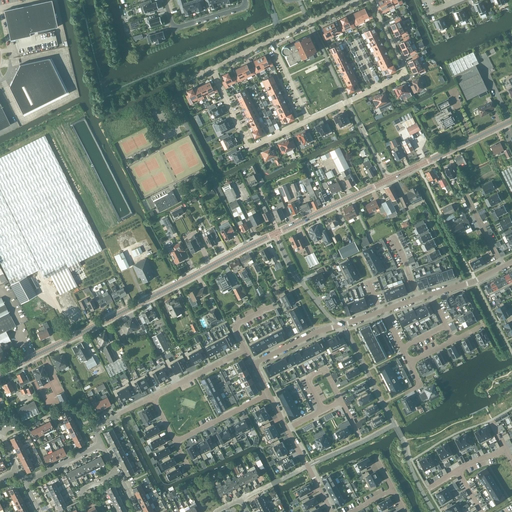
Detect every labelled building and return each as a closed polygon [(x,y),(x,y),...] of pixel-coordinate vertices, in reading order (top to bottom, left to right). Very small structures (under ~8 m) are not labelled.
[(4,11),(10,40),(15,39),(45,33),(45,30),(57,27),(51,0),(23,7),(4,11)] [(179,5),(182,14),(185,13),(186,16),(189,15),(189,14),(191,14),(192,14),(188,2),(184,4),(182,0),(176,0),(178,6),(179,5)] [(195,0),(193,1),(197,12),(199,11),(199,12),(203,11),(201,5),(204,4),(202,0),(195,0)] [(217,7),(215,0),(205,0),(208,7),(210,6),(211,9),(215,8),(217,7)] [(384,0),(382,0),(381,0),(381,1),(379,2),(379,1),(378,1),(381,7),(378,8),(381,14),(389,10),(384,0)] [(391,0),(384,0),(389,10),(395,8),(394,6),(391,0)] [(150,12),(150,14),(155,12),(154,10),(159,9),(157,2),(150,4),(149,1),(140,4),(141,7),(143,7),(145,13),(150,12)] [(193,1),(188,2),(192,14),(192,13),(194,12),(196,12),(197,12),(193,1)] [(475,11),(476,12),(478,11),(481,16),(487,13),(486,11),(487,10),(482,1),(475,4),(476,5),(473,6),(474,7),(475,11)] [(359,11),(364,20),(369,17),(370,19),(373,18),(370,12),(367,13),(365,8),(364,8),(365,8),(362,10),(362,9),(362,10),(359,11)] [(454,14),(456,20),(459,19),(460,23),(466,20),(466,19),(467,19),(463,9),(456,12),(456,13),(454,14)] [(364,20),(359,11),(357,12),(356,12),(354,13),(356,19),(353,20),(356,26),(365,22),(364,20)] [(155,18),(154,15),(147,17),(148,21),(149,20),(151,27),(162,24),(160,17),(155,18)] [(340,19),(343,25),(340,26),(343,32),(351,28),(352,29),(355,27),(352,21),(349,22),(346,16),(340,19)] [(393,31),(402,27),(400,22),(402,21),(400,17),(394,20),(396,23),(390,26),(391,26),(392,28),(392,29),(393,31)] [(434,23),(437,29),(439,28),(441,31),(447,29),(446,28),(447,27),(443,18),(436,21),(437,22),(434,23)] [(328,25),(332,35),(333,37),(342,33),(339,27),(336,28),(334,23),(333,23),(331,24),(330,24),(331,25),(328,26),(328,25)] [(328,25),(328,26),(326,27),(325,27),(323,28),(322,28),(325,34),(322,35),(325,41),(328,39),(327,37),(332,35),(328,25)] [(393,31),(395,34),(394,34),(395,34),(396,36),(396,37),(401,34),(403,37),(408,34),(407,31),(405,32),(402,27),(393,31)] [(367,38),(377,33),(377,34),(376,32),(376,31),(376,30),(376,31),(375,28),(369,31),(367,32),(364,33),(367,38)] [(150,35),(147,36),(148,39),(151,38),(152,42),(156,41),(157,44),(162,42),(161,39),(165,38),(163,32),(150,35)] [(369,43),(380,38),(379,38),(378,36),(379,36),(378,36),(377,34),(378,33),(377,33),(367,38),(369,43)] [(303,59),(310,55),(315,53),(314,52),(317,50),(310,36),(307,37),(307,36),(295,42),(296,43),(293,45),(293,46),(291,47),(290,44),(289,44),(290,46),(288,47),(288,46),(287,46),(286,46),(285,46),(284,47),(283,47),(283,48),(282,48),(282,49),(282,50),(282,51),(282,52),(283,53),(284,54),(286,53),(288,57),(287,57),(290,65),(298,61),(297,60),(302,58),(303,59)] [(402,50),(411,45),(409,40),(411,39),(409,36),(403,39),(405,41),(399,44),(400,44),(401,47),(400,47),(401,47),(402,49),(402,50)] [(373,47),(382,43),(382,42),(381,43),(380,40),(381,40),(380,40),(379,38),(380,38),(369,43),(371,48),(373,47)] [(375,52),(384,47),(383,45),(382,45),(382,43),(373,47),(375,51),(375,52)] [(332,55),(342,50),(339,45),(330,49),(330,50),(330,49),(331,52),(332,53),(333,54),(332,55)] [(402,50),(403,52),(403,53),(403,52),(405,55),(404,55),(410,53),(411,56),(417,53),(416,50),(414,50),(411,45),(402,50)] [(377,56),(386,52),(385,50),(385,49),(384,47),(375,52),(375,51),(373,52),(376,57),(377,56)] [(342,50),(332,55),(333,55),(334,57),(333,57),(334,57),(335,59),(334,59),(334,60),(344,55),(342,50)] [(379,61),(388,56),(387,54),(386,52),(377,56),(379,61)] [(455,75),(476,66),(479,64),(473,52),(448,64),(454,76),(455,75)] [(411,68),(422,63),(418,54),(412,57),(413,60),(408,63),(410,65),(409,65),(409,66),(410,65),(411,68),(410,68),(411,68)] [(260,58),(259,58),(265,70),(273,65),(271,60),(268,61),(265,55),(265,56),(262,57),(260,58)] [(344,55),(334,60),(335,59),(336,61),(335,62),(336,62),(337,64),(346,60),(344,55)] [(388,56),(379,61),(378,61),(380,66),(391,61),(390,61),(389,59),(390,59),(389,58),(389,59),(388,57),(388,56)] [(265,70),(259,58),(259,59),(257,60),(257,59),(257,60),(254,61),(256,66),(254,68),(256,74),(265,70)] [(9,86),(9,87),(22,114),(66,93),(49,59),(20,65),(19,65),(19,66),(17,71),(12,81),(9,86)] [(346,60),(337,64),(338,66),(339,68),(339,69),(348,64),(346,60)] [(392,66),(391,63),(392,63),(391,63),(390,61),(391,61),(380,66),(382,71),(384,70),(392,66)] [(348,64),(339,69),(340,71),(341,73),(352,68),(349,63),(348,64)] [(411,68),(412,71),(413,73),(413,74),(419,71),(420,74),(426,71),(422,63),(411,68)] [(241,67),(247,78),(255,74),(252,68),(250,70),(247,64),(247,65),(244,66),(244,65),(244,66),(242,67),(241,67)] [(394,65),(392,66),(384,70),(387,77),(391,75),(391,74),(397,71),(394,65)] [(476,66),(455,75),(467,100),(488,90),(476,66)] [(238,82),(247,78),(241,67),(239,68),(238,68),(239,68),(236,70),(236,69),(238,75),(235,76),(238,82)] [(352,68),(341,73),(342,75),(342,76),(343,78),(354,73),(352,68)] [(234,77),(231,78),(229,72),(223,75),(226,81),(223,83),(226,89),(229,88),(228,86),(237,82),(234,77)] [(354,73),(343,78),(344,78),(345,80),(344,80),(345,80),(346,82),(345,82),(345,83),(356,77),(354,73)] [(262,81),(265,87),(276,82),(275,82),(274,79),(275,79),(274,79),(273,77),(273,76),(262,81)] [(347,85),(348,87),(357,83),(358,82),(356,77),(345,83),(346,82),(347,84),(346,85),(347,85)] [(421,78),(413,82),(414,85),(411,87),(414,93),(418,92),(418,91),(424,89),(422,84),(424,83),(421,78)] [(204,84),(209,94),(208,94),(209,96),(218,92),(215,86),(213,87),(210,82),(207,83),(207,84),(205,85),(204,84)] [(276,82),(265,87),(267,91),(278,86),(277,84),(276,82)] [(360,90),(357,83),(348,87),(346,87),(349,93),(355,90),(356,92),(360,90)] [(203,96),(208,94),(209,94),(204,84),(204,85),(202,86),(201,86),(202,86),(201,87),(199,88),(199,87),(203,96)] [(393,90),(394,92),(395,91),(396,94),(395,94),(397,98),(397,99),(398,99),(405,95),(407,98),(411,95),(410,93),(410,92),(406,84),(397,88),(397,87),(394,88),(394,89),(393,90)] [(267,91),(270,96),(271,96),(271,95),(280,91),(279,89),(279,88),(279,89),(278,87),(278,86),(267,91)] [(199,87),(196,89),(196,88),(196,89),(195,89),(195,90),(194,90),(198,100),(199,101),(204,98),(203,96),(199,87)] [(193,102),(198,100),(194,90),(193,88),(187,91),(190,97),(187,99),(190,105),(194,103),(193,102)] [(238,100),(249,95),(246,89),(236,94),(237,97),(239,99),(238,100)] [(271,96),(273,100),(282,96),(282,95),(282,96),(281,94),(281,93),(280,91),(271,95),(271,96)] [(392,105),(386,93),(380,96),(379,93),(375,95),(376,96),(373,98),(374,99),(373,100),(377,109),(379,108),(380,110),(382,109),(383,111),(388,108),(388,107),(392,105)] [(450,100),(451,102),(459,100),(457,93),(453,94),(454,99),(450,100)] [(240,104),(251,99),(249,95),(238,100),(239,100),(240,102),(239,102),(240,102),(241,104),(240,104)] [(275,105),(285,100),(284,100),(283,98),(284,98),(283,98),(282,96),(273,100),(272,100),(274,105),(275,105)] [(243,109),(253,104),(251,99),(240,104),(241,104),(242,106),(241,106),(242,107),(242,106),(243,109)] [(439,117),(436,119),(439,125),(442,123),(445,130),(450,127),(450,128),(450,127),(452,126),(452,127),(452,126),(457,124),(452,113),(451,114),(450,112),(449,113),(446,108),(452,105),(448,99),(437,105),(440,110),(443,108),(446,114),(447,116),(440,119),(439,117)] [(275,105),(277,109),(287,105),(286,105),(285,103),(286,103),(286,102),(285,102),(284,101),(285,100),(275,105)] [(478,109),(482,117),(490,112),(489,110),(495,107),(492,102),(478,109)] [(0,130),(10,125),(1,107),(2,107),(0,103),(0,130)] [(245,114),(256,108),(253,104),(243,109),(244,111),(245,113),(245,114)] [(208,108),(210,111),(211,110),(216,119),(223,115),(222,112),(223,112),(223,111),(222,109),(221,109),(220,109),(219,106),(216,107),(215,105),(208,108)] [(277,109),(276,110),(278,114),(289,109),(288,107),(287,107),(287,105),(277,109)] [(256,108),(245,114),(245,113),(246,115),(246,116),(247,118),(258,113),(256,108)] [(291,114),(290,112),(290,111),(290,112),(289,110),(289,109),(278,114),(281,119),(282,119),(282,118),(291,114)] [(400,116),(404,127),(414,123),(410,112),(400,116)] [(259,118),(260,118),(258,113),(247,118),(248,120),(249,120),(250,122),(249,123),(259,118)] [(292,113),(291,114),(282,118),(282,119),(285,126),(290,124),(289,122),(295,119),(292,113)] [(335,118),(334,118),(336,124),(339,123),(341,127),(347,124),(347,126),(351,124),(348,117),(344,119),(342,114),(339,116),(338,115),(334,117),(335,118)] [(259,118),(249,123),(250,123),(251,125),(250,125),(251,125),(252,127),(251,127),(261,123),(259,118)] [(217,124),(222,134),(230,130),(230,129),(228,126),(229,126),(229,125),(228,123),(227,123),(226,120),(225,120),(217,124)] [(251,127),(252,127),(253,129),(252,129),(253,130),(253,129),(254,132),(263,127),(261,123),(251,127)] [(324,123),(315,127),(318,133),(320,132),(322,136),(328,133),(329,135),(332,133),(328,123),(325,125),(324,123)] [(417,123),(407,128),(410,135),(420,130),(417,123)] [(266,135),(263,127),(254,132),(252,132),(255,138),(261,135),(262,137),(266,135)] [(297,136),(300,141),(302,140),(304,145),(310,142),(314,141),(310,132),(306,134),(305,132),(297,136)] [(228,134),(220,138),(221,141),(223,140),(228,150),(237,145),(238,145),(237,145),(236,142),(237,141),(236,138),(235,138),(234,139),(233,135),(232,135),(229,137),(228,134)] [(45,135),(0,157),(0,189),(27,244),(85,216),(45,135)] [(396,138),(390,141),(393,147),(399,144),(396,138)] [(404,145),(404,146),(404,147),(404,148),(405,149),(407,153),(408,153),(409,153),(411,152),(411,151),(414,150),(412,146),(413,146),(411,142),(410,142),(408,139),(403,142),(405,145),(404,145)] [(293,140),(289,142),(288,140),(278,144),(283,153),(286,152),(287,153),(293,150),(293,149),(296,147),(293,140)] [(504,150),(500,143),(491,147),(494,154),(497,153),(498,155),(502,154),(500,152),(504,150)] [(340,173),(341,172),(346,170),(350,168),(345,158),(339,147),(321,156),(323,160),(332,156),(340,173)] [(402,158),(397,147),(394,149),(395,152),(393,153),(397,160),(402,158)] [(261,153),(265,161),(265,162),(277,156),(274,150),(271,151),(270,148),(261,153)] [(228,153),(229,156),(232,155),(236,163),(236,164),(237,164),(244,160),(245,160),(244,159),(243,156),(242,154),(240,151),(240,150),(240,151),(237,152),(236,149),(228,153)] [(455,159),(458,166),(464,163),(465,165),(469,163),(464,154),(455,159)] [(370,178),(375,175),(371,167),(372,167),(369,160),(364,163),(363,163),(370,178)] [(445,168),(446,171),(445,172),(446,173),(446,174),(446,175),(447,175),(448,177),(449,176),(451,179),(452,179),(453,179),(455,178),(455,177),(457,176),(451,165),(449,165),(448,165),(447,166),(446,166),(446,167),(445,168)] [(511,166),(501,170),(509,191),(511,189),(511,166)] [(321,168),(316,171),(320,181),(326,178),(321,168)] [(432,170),(427,172),(426,173),(430,181),(435,179),(436,182),(439,180),(436,174),(437,173),(435,169),(433,170),(432,170)] [(331,170),(326,173),(329,179),(334,176),(331,170)] [(341,172),(344,178),(345,180),(349,188),(355,185),(351,177),(350,174),(349,175),(346,170),(341,172)] [(250,186),(251,186),(252,186),(253,185),(258,183),(254,175),(247,178),(250,186)] [(308,178),(301,180),(303,183),(303,184),(306,186),(311,184),(310,182),(308,180),(308,178)] [(439,182),(445,193),(451,190),(445,179),(439,182)] [(291,184),(297,197),(301,195),(297,185),(296,182),(291,184)] [(339,191),(342,190),(338,182),(333,185),(332,183),(328,185),(326,182),(322,184),(325,189),(329,187),(332,194),(333,193),(333,194),(336,193),(336,192),(338,190),(339,191)] [(496,189),(492,182),(482,187),(486,194),(496,189)] [(223,191),(232,188),(229,183),(221,186),(223,191)] [(306,186),(310,196),(311,195),(314,201),(311,202),(315,210),(319,208),(318,206),(321,204),(319,199),(317,199),(315,193),(311,184),(306,186)] [(280,187),(285,202),(291,199),(286,185),(280,187)] [(385,188),(394,206),(398,204),(396,200),(399,198),(392,185),(385,188)] [(410,193),(407,195),(410,202),(411,202),(412,205),(413,205),(412,204),(422,200),(423,200),(420,194),(419,195),(417,190),(415,187),(411,189),(412,193),(411,194),(410,193)] [(0,261),(11,284),(25,276),(39,269),(27,244),(0,189),(0,261)] [(236,200),(231,189),(224,192),(229,203),(236,200)] [(324,190),(323,191),(321,192),(319,189),(315,191),(318,197),(319,197),(322,203),(329,200),(326,193),(324,190)] [(160,212),(178,203),(173,192),(172,191),(171,191),(169,192),(169,193),(168,193),(168,194),(154,201),(160,212)] [(491,206),(502,201),(498,193),(487,199),(491,206)] [(404,196),(400,197),(404,208),(409,206),(408,205),(408,204),(407,201),(406,201),(404,196)] [(396,210),(390,200),(382,204),(386,211),(387,215),(396,210)] [(237,201),(228,205),(233,214),(238,212),(236,208),(239,206),(237,201)] [(273,211),(278,222),(280,220),(282,221),(282,220),(285,218),(281,210),(285,208),(282,201),(276,204),(278,209),(273,211)] [(289,208),(290,211),(291,211),(293,214),(295,214),(299,212),(298,211),(301,209),(298,201),(294,203),(294,202),(288,205),(290,208),(289,208)] [(366,205),(369,213),(379,208),(382,213),(383,213),(385,212),(381,205),(379,207),(376,201),(366,205)] [(303,212),(310,209),(308,203),(300,206),(303,212)] [(263,214),(266,221),(272,219),(267,209),(266,209),(264,204),(261,206),(265,213),(263,214)] [(343,209),(345,214),(346,214),(345,215),(348,221),(357,216),(354,210),(355,210),(352,205),(343,209)] [(458,207),(453,209),(451,205),(442,209),(446,216),(455,212),(455,213),(460,210),(458,207)] [(504,205),(494,210),(498,217),(507,212),(504,205)] [(253,215),(249,217),(254,227),(256,226),(256,227),(260,225),(260,224),(261,223),(257,213),(256,213),(255,209),(251,211),(253,215)] [(396,210),(387,215),(390,219),(398,215),(396,210)] [(445,217),(448,223),(456,219),(453,214),(445,217)] [(85,216),(27,244),(39,269),(44,279),(50,276),(59,294),(77,286),(70,272),(81,266),(79,261),(102,250),(85,216)] [(167,217),(163,219),(168,230),(169,229),(172,234),(176,233),(171,223),(167,217)] [(327,227),(328,230),(331,228),(335,227),(335,228),(340,226),(339,225),(340,224),(338,221),(337,222),(335,217),(328,220),(328,222),(325,223),(327,227)] [(452,228),(455,235),(466,230),(471,227),(469,223),(466,217),(459,221),(460,224),(452,228)] [(511,221),(510,217),(499,222),(503,230),(511,225),(511,221)] [(241,221),(238,222),(243,232),(249,229),(245,223),(243,224),(241,221)] [(415,225),(416,228),(416,229),(419,234),(428,230),(429,229),(428,229),(426,224),(425,224),(423,221),(415,225)] [(222,235),(223,235),(226,241),(227,240),(228,241),(229,241),(231,240),(231,239),(231,238),(232,237),(230,233),(231,233),(232,233),(235,232),(232,226),(231,227),(230,224),(224,227),(225,229),(221,231),(221,232),(221,233),(222,235)] [(310,229),(309,230),(310,233),(309,233),(312,238),(313,238),(314,241),(315,240),(315,241),(320,239),(320,238),(322,237),(323,236),(326,241),(324,242),(326,245),(331,243),(325,230),(321,232),(322,232),(320,233),(317,226),(314,227),(314,226),(313,227),(312,227),(311,227),(310,228),(310,229)] [(204,237),(209,247),(211,246),(211,247),(215,246),(214,244),(216,243),(213,238),(217,236),(213,228),(209,231),(211,234),(204,237)] [(428,230),(419,234),(421,237),(418,239),(421,244),(423,243),(424,243),(433,239),(433,238),(430,233),(429,233),(428,230)] [(190,239),(191,240),(191,241),(187,244),(192,253),(194,252),(195,253),(198,251),(197,251),(200,249),(198,247),(202,245),(197,234),(193,236),(192,237),(191,238),(190,239)] [(302,241),(299,242),(296,235),(290,238),(294,248),(299,246),(300,249),(305,247),(302,241)] [(366,236),(359,239),(363,247),(370,244),(366,236)] [(429,252),(434,249),(433,248),(437,246),(434,240),(424,244),(427,251),(428,251),(429,252)] [(339,250),(343,259),(359,251),(355,242),(339,250)] [(172,245),(168,248),(171,253),(176,263),(184,259),(181,253),(184,251),(180,243),(173,247),(172,245)] [(363,251),(365,256),(374,252),(376,251),(373,246),(367,249),(364,251),(363,251)] [(140,247),(132,251),(134,256),(143,253),(140,247)] [(260,252),(265,261),(272,258),(274,262),(277,261),(274,254),(271,255),(267,248),(260,252)] [(442,256),(439,249),(436,251),(435,251),(434,249),(429,252),(429,254),(427,255),(430,262),(442,256)] [(123,252),(114,256),(117,262),(126,258),(123,252)] [(314,252),(305,257),(310,267),(319,263),(314,252)] [(376,256),(374,252),(365,256),(368,261),(376,257),(376,256)] [(252,260),(249,254),(240,259),(241,261),(245,267),(249,265),(247,262),(252,260)] [(376,257),(368,261),(370,265),(380,260),(378,255),(376,256),(376,257)] [(476,257),(470,260),(472,262),(470,263),(472,267),(473,267),(474,269),(484,264),(481,258),(477,259),(476,257)] [(130,267),(126,258),(117,262),(121,271),(129,268),(130,267)] [(137,264),(133,266),(139,278),(140,277),(143,283),(153,278),(151,272),(153,272),(147,258),(137,263),(137,264)] [(240,270),(243,268),(238,260),(230,264),(234,272),(235,273),(236,273),(237,272),(237,271),(237,270),(240,269),(240,270)] [(341,270),(352,265),(349,260),(339,265),(341,270)] [(370,265),(372,270),(383,265),(380,260),(370,265)] [(341,270),(344,275),(354,269),(352,265),(341,270)] [(372,270),(375,275),(385,270),(383,265),(372,270)] [(325,280),(322,273),(324,271),(323,268),(316,271),(318,274),(312,277),(315,285),(318,283),(319,285),(323,283),(322,281),(325,280)] [(245,280),(249,277),(247,274),(248,273),(245,269),(243,270),(243,271),(241,272),(245,280)] [(354,269),(344,275),(346,279),(356,274),(354,269)] [(452,269),(447,270),(450,279),(455,278),(452,269)] [(436,272),(437,274),(440,282),(439,283),(445,281),(442,272),(441,270),(436,272)] [(445,281),(450,279),(447,270),(442,272),(445,281)] [(435,284),(439,283),(440,282),(437,274),(436,272),(431,273),(432,276),(435,284)] [(432,276),(431,273),(427,275),(426,275),(430,286),(435,284),(432,276)] [(228,279),(228,278),(227,278),(226,275),(226,274),(225,274),(222,276),(221,276),(222,277),(220,278),(220,277),(219,277),(220,277),(216,279),(216,280),(219,286),(221,290),(222,290),(227,287),(228,289),(232,287),(232,288),(232,287),(231,285),(230,284),(228,279)] [(356,274),(346,279),(348,284),(359,279),(356,274)] [(430,286),(426,275),(427,275),(426,275),(421,277),(425,288),(430,286)] [(25,276),(11,284),(10,285),(21,304),(36,296),(25,276)] [(509,286),(504,276),(499,278),(504,288),(509,286)] [(245,280),(244,280),(248,287),(253,284),(249,277),(245,280)] [(420,290),(425,288),(421,277),(416,278),(420,290)] [(494,281),(499,291),(504,288),(499,278),(494,281)] [(494,281),(490,283),(495,293),(499,291),(494,281)] [(402,296),(408,294),(403,283),(398,285),(402,296)] [(484,286),(486,289),(484,290),(486,295),(488,294),(490,296),(495,293),(490,283),(484,286)] [(397,297),(402,296),(398,285),(393,286),(394,289),(397,297)] [(245,297),(240,286),(233,290),(236,295),(238,294),(240,299),(245,297)] [(111,294),(114,300),(120,297),(117,291),(115,288),(112,289),(114,292),(111,294)] [(123,288),(117,291),(120,297),(126,294),(123,288)] [(189,293),(191,297),(189,298),(193,307),(197,304),(196,301),(201,298),(200,297),(207,294),(204,288),(203,288),(201,289),(201,290),(198,292),(196,289),(189,293)] [(389,290),(390,290),(389,288),(383,290),(387,301),(393,299),(389,290)] [(100,290),(96,292),(98,296),(100,299),(97,301),(100,307),(101,307),(101,308),(102,308),(104,307),(105,306),(104,305),(106,304),(103,298),(102,294),(101,294),(100,290)] [(107,291),(101,294),(102,294),(103,298),(106,304),(113,301),(109,295),(107,291)] [(327,294),(329,297),(325,300),(324,300),(325,300),(327,304),(328,305),(328,306),(330,309),(330,310),(330,309),(338,305),(333,296),(335,294),(334,291),(327,294)] [(293,297),(291,292),(286,295),(284,292),(279,295),(283,303),(293,297)] [(464,292),(459,295),(464,305),(465,305),(469,303),(464,292)] [(454,308),(459,306),(454,297),(455,297),(454,295),(449,298),(454,308)] [(465,306),(465,305),(464,305),(459,295),(455,297),(454,297),(459,306),(460,308),(465,306)] [(283,303),(287,310),(292,308),(291,305),(296,302),(297,301),(295,297),(294,298),(293,297),(283,303)] [(364,297),(359,299),(359,301),(360,301),(363,310),(368,308),(364,297)] [(449,311),(454,309),(454,308),(449,298),(449,297),(443,300),(449,311)] [(0,363),(1,363),(2,364),(12,359),(8,351),(10,350),(7,343),(11,341),(6,331),(16,326),(1,298),(0,298),(0,363)] [(83,310),(88,307),(90,311),(91,310),(91,311),(92,311),(95,310),(95,309),(95,308),(96,308),(92,300),(88,302),(86,299),(79,302),(83,310)] [(168,306),(166,307),(169,312),(170,311),(173,317),(181,313),(180,311),(183,309),(178,300),(175,301),(175,300),(172,302),(171,301),(166,303),(168,306)] [(355,303),(354,300),(349,302),(353,313),(358,312),(355,303)] [(344,304),(348,316),(353,314),(353,313),(349,302),(344,304)] [(507,310),(503,302),(497,305),(498,308),(496,309),(497,312),(498,314),(498,315),(507,310)] [(66,316),(68,320),(69,320),(71,323),(78,320),(76,316),(80,314),(75,304),(69,308),(71,311),(66,313),(67,315),(66,316)] [(429,317),(434,315),(429,304),(423,306),(424,307),(429,317)] [(424,307),(419,309),(424,320),(429,317),(424,307)] [(288,313),(291,318),(301,313),(298,308),(288,313)] [(424,320),(419,309),(414,311),(419,321),(419,322),(424,320)] [(505,321),(511,317),(511,314),(509,309),(507,310),(498,315),(499,317),(500,317),(501,320),(503,319),(505,321)] [(144,314),(142,314),(147,323),(153,319),(156,317),(152,310),(149,311),(148,312),(147,311),(148,310),(147,310),(143,313),(144,314)] [(208,321),(210,325),(214,323),(220,320),(215,310),(209,313),(212,318),(208,321)] [(414,311),(414,310),(409,313),(414,323),(419,321),(414,311)] [(461,317),(463,323),(465,322),(465,321),(475,317),(472,312),(461,317)] [(303,317),(301,313),(291,318),(293,322),(303,317)] [(404,315),(409,326),(414,323),(409,313),(404,315)] [(409,326),(404,315),(399,318),(404,328),(409,326)] [(293,322),(296,327),(305,322),(303,317),(293,322)] [(465,322),(468,326),(477,322),(475,317),(465,321),(465,322)] [(220,320),(214,323),(216,326),(225,321),(224,318),(220,320)] [(130,321),(130,320),(121,324),(126,335),(134,331),(135,331),(136,331),(137,331),(138,330),(137,329),(138,329),(133,319),(130,321)] [(387,329),(382,320),(373,324),(374,325),(371,327),(370,325),(360,330),(377,362),(386,357),(375,335),(376,334),(376,335),(387,329)] [(39,332),(38,333),(41,340),(49,336),(46,329),(49,328),(46,322),(42,324),(43,326),(37,329),(39,332)] [(305,322),(296,327),(298,332),(308,327),(306,322),(305,322)] [(282,340),(287,338),(282,327),(277,330),(282,340)] [(277,330),(272,332),(278,343),(282,340),(277,330)] [(482,346),(490,341),(486,333),(483,334),(482,331),(476,334),(477,337),(476,338),(477,341),(479,341),(482,346)] [(105,332),(94,337),(100,347),(110,342),(105,332)] [(152,337),(160,353),(170,348),(161,332),(152,337)] [(273,345),(278,343),(272,332),(268,334),(273,345)] [(228,334),(223,337),(229,347),(233,345),(228,334)] [(273,345),(268,334),(263,337),(268,347),(273,345)] [(338,335),(333,338),(339,349),(344,347),(345,349),(348,347),(344,340),(341,341),(338,335)] [(228,347),(228,348),(229,347),(223,337),(219,339),(224,350),(228,347)] [(263,337),(259,339),(264,349),(268,347),(263,337)] [(333,338),(332,338),(329,340),(328,340),(331,347),(329,348),(331,354),(334,352),(339,349),(333,338)] [(219,352),(224,350),(219,339),(214,341),(219,352)] [(259,339),(254,341),(259,352),(264,349),(259,339)] [(463,344),(462,345),(463,349),(465,348),(468,353),(473,350),(473,349),(476,348),(472,340),(469,341),(468,339),(462,342),(463,344)] [(219,352),(214,341),(209,344),(215,354),(219,352)] [(259,352),(254,341),(249,344),(254,354),(259,352)] [(321,354),(326,352),(321,341),(316,344),(321,354)] [(81,343),(72,348),(76,356),(81,353),(85,361),(84,361),(88,369),(97,365),(92,356),(92,357),(89,359),(81,343)] [(201,353),(203,352),(200,344),(197,346),(198,348),(193,351),(199,362),(204,360),(201,353)] [(210,357),(215,354),(209,344),(205,346),(210,357)] [(321,354),(316,344),(311,346),(317,357),(321,354)] [(102,348),(110,363),(115,361),(113,357),(115,357),(109,345),(102,348)] [(317,357),(311,346),(307,348),(312,359),(317,357)] [(462,355),(458,347),(455,348),(454,346),(448,349),(450,351),(448,352),(450,356),(451,355),(454,360),(460,357),(459,356),(462,355)] [(302,350),(302,351),(308,361),(312,359),(307,348),(302,351),(302,350)] [(188,360),(191,358),(194,365),(199,362),(193,351),(188,353),(188,352),(184,353),(188,360)] [(303,364),(308,361),(302,351),(298,353),(303,364)] [(303,364),(298,353),(293,355),(298,365),(298,366),(299,366),(303,364)] [(442,356),(440,353),(434,356),(436,358),(434,359),(436,363),(438,362),(440,367),(446,364),(446,363),(449,362),(445,354),(442,356)] [(293,354),(288,357),(288,356),(288,357),(294,367),(298,365),(293,355),(293,354)] [(60,355),(52,359),(57,369),(58,371),(68,366),(63,355),(60,356),(60,355)] [(181,372),(186,369),(183,362),(185,361),(182,355),(179,357),(180,357),(175,360),(181,372)] [(350,357),(348,355),(342,358),(343,361),(342,361),(341,361),(341,362),(344,367),(345,367),(354,362),(355,362),(352,357),(352,356),(351,356),(350,357)] [(110,363),(104,366),(110,377),(127,368),(122,357),(115,361),(110,363)] [(289,370),(294,367),(288,357),(284,359),(289,370)] [(165,361),(170,369),(172,367),(176,374),(181,372),(175,360),(170,362),(169,359),(165,361)] [(242,360),(242,359),(232,365),(234,370),(245,365),(242,360)] [(283,359),(279,361),(283,370),(284,372),(289,370),(284,359),(283,359)] [(431,373),(435,371),(430,361),(427,363),(425,360),(423,362),(422,362),(421,362),(421,363),(418,364),(421,369),(418,370),(421,375),(430,370),(431,373)] [(279,361),(275,364),(279,372),(283,370),(279,361)] [(379,368),(382,372),(392,367),(389,363),(379,368)] [(279,372),(275,364),(270,366),(275,377),(280,374),(279,372)] [(164,365),(161,366),(162,367),(157,369),(163,381),(168,378),(164,372),(167,370),(164,365)] [(237,374),(239,373),(247,369),(245,365),(234,370),(237,374)] [(45,384),(44,380),(48,378),(47,374),(44,366),(43,366),(39,368),(39,367),(38,368),(39,368),(37,369),(36,369),(33,371),(32,371),(32,372),(40,387),(45,384)] [(275,377),(270,366),(265,368),(270,379),(275,377)] [(346,370),(347,372),(346,373),(349,379),(360,373),(358,369),(357,367),(355,368),(354,366),(346,370)] [(382,372),(384,377),(394,372),(392,367),(382,372),(382,373),(382,372)] [(152,378),(154,377),(158,383),(163,381),(157,369),(152,372),(152,371),(149,372),(152,378)] [(249,374),(247,369),(239,373),(241,377),(241,378),(249,374)] [(394,372),(384,377),(386,381),(396,376),(394,372)] [(22,373),(17,375),(20,382),(19,383),(20,386),(29,382),(26,375),(24,377),(22,373)] [(145,390),(150,387),(146,381),(149,379),(147,374),(139,378),(145,390)] [(241,383),(244,382),(251,378),(249,374),(241,378),(241,377),(239,379),(241,383)] [(204,385),(212,381),(209,376),(201,380),(204,385)] [(386,381),(389,386),(399,381),(396,376),(386,381)] [(140,393),(140,392),(141,393),(145,391),(144,390),(145,390),(139,378),(134,381),(134,380),(131,382),(134,387),(136,386),(140,393)] [(244,382),(246,386),(246,387),(254,383),(251,378),(244,382)] [(214,380),(212,381),(204,385),(206,390),(214,386),(216,385),(214,380)] [(391,390),(391,391),(401,385),(399,381),(389,386),(391,390)] [(10,382),(2,385),(6,394),(10,392),(11,395),(15,392),(14,390),(10,382)] [(354,388),(354,389),(356,394),(357,394),(358,393),(360,395),(366,392),(365,390),(368,389),(368,388),(365,383),(365,382),(365,383),(354,388)] [(121,388),(127,399),(132,397),(128,390),(131,389),(128,383),(125,385),(121,388)] [(256,387),(254,383),(246,387),(246,386),(244,388),(246,392),(256,387)] [(103,384),(96,387),(97,389),(98,392),(100,391),(105,388),(103,384)] [(214,386),(206,390),(208,394),(219,389),(216,385),(214,386)] [(401,385),(391,391),(393,395),(403,390),(401,385)] [(427,388),(428,389),(425,390),(426,392),(420,395),(423,401),(428,398),(429,399),(438,394),(434,385),(427,388)] [(259,392),(258,392),(256,387),(246,392),(249,397),(259,392)] [(287,387),(277,392),(280,397),(289,392),(287,387)] [(116,390),(116,389),(113,391),(115,397),(118,395),(122,402),(127,399),(121,388),(116,390)] [(219,389),(208,394),(211,399),(221,394),(219,389)] [(57,395),(57,396),(61,404),(68,400),(64,393),(64,392),(63,392),(57,395)] [(280,397),(282,401),(292,396),(289,392),(280,397)] [(370,394),(368,395),(367,393),(361,396),(362,398),(359,400),(362,406),(374,399),(372,396),(371,396),(370,394)] [(106,394),(101,397),(102,400),(106,407),(111,405),(107,397),(106,394)] [(221,400),(223,398),(221,394),(211,399),(213,403),(221,399),(221,400)] [(282,401),(284,406),(294,401),(292,396),(282,401)] [(411,400),(409,397),(402,401),(404,405),(405,407),(407,411),(415,408),(413,405),(417,404),(414,398),(411,400)] [(95,398),(90,401),(92,405),(93,406),(96,412),(97,413),(100,412),(99,411),(101,410),(97,402),(95,398)] [(221,399),(213,403),(215,408),(223,404),(221,400),(221,399)] [(102,400),(97,402),(101,410),(106,407),(102,400)] [(34,401),(17,410),(22,422),(40,413),(34,401)] [(294,401),(284,406),(287,410),(296,406),(294,401)] [(223,404),(215,408),(218,413),(228,408),(225,403),(223,404)] [(374,406),(373,404),(367,407),(368,409),(366,410),(369,416),(379,410),(377,407),(376,405),(375,406),(374,406)] [(256,412),(253,413),(256,418),(257,417),(258,417),(267,412),(264,407),(260,409),(258,406),(254,408),(256,412)] [(296,406),(287,410),(289,415),(298,410),(296,406)] [(145,417),(142,419),(144,424),(147,422),(154,419),(151,415),(152,415),(151,413),(150,413),(148,408),(142,412),(145,417)] [(60,414),(62,419),(70,415),(67,410),(60,414)] [(298,410),(289,415),(291,420),(301,415),(298,410)] [(256,418),(255,419),(256,422),(259,421),(260,423),(262,421),(264,424),(269,421),(268,419),(270,418),(267,412),(258,417),(257,417),(256,418)] [(62,419),(65,424),(72,420),(70,415),(62,419)] [(372,421),(370,422),(373,427),(375,426),(375,427),(375,426),(385,422),(385,421),(382,416),(382,415),(382,416),(380,417),(378,415),(372,418),(373,420),(372,420),(372,421)] [(45,424),(48,431),(53,429),(50,422),(51,422),(52,422),(50,419),(49,419),(49,421),(45,424)] [(75,424),(72,420),(65,424),(62,425),(65,429),(67,428),(75,424)] [(250,431),(251,432),(254,430),(251,425),(248,426),(245,420),(240,422),(245,434),(250,431)] [(344,438),(348,436),(347,435),(350,434),(348,430),(352,428),(348,421),(344,423),(346,426),(341,428),(342,430),(336,432),(340,439),(343,437),(344,438)] [(234,425),(237,432),(235,433),(239,441),(242,439),(240,437),(245,434),(240,422),(234,425)] [(276,430),(273,424),(271,425),(270,423),(264,425),(265,428),(264,429),(267,434),(276,430)] [(44,434),(48,431),(45,424),(40,426),(44,434)] [(67,428),(70,433),(77,429),(75,424),(67,428)] [(149,437),(160,432),(157,426),(154,427),(153,424),(146,428),(147,431),(146,431),(149,437)] [(40,426),(35,429),(39,436),(44,434),(40,426)] [(491,439),(485,427),(480,430),(486,442),(491,439)] [(39,436),(35,429),(30,431),(29,429),(27,430),(29,433),(31,432),(34,439),(39,436)] [(70,433),(72,438),(80,434),(77,429),(70,433)] [(113,429),(105,433),(108,438),(115,434),(113,429)] [(228,443),(233,440),(233,441),(236,439),(233,434),(231,435),(227,429),(222,431),(228,443)] [(480,430),(480,429),(476,431),(476,432),(475,433),(481,444),(486,442),(480,430)] [(278,439),(277,436),(279,435),(276,430),(267,434),(265,435),(268,441),(271,439),(272,442),(278,439)] [(324,439),(323,437),(327,435),(324,430),(320,432),(322,436),(316,439),(317,443),(315,444),(317,448),(319,447),(321,450),(324,448),(325,449),(329,447),(326,443),(328,442),(326,438),(324,439)] [(223,445),(228,443),(222,431),(217,434),(220,440),(217,442),(220,448),(223,446),(223,445)] [(82,439),(80,434),(72,438),(74,443),(82,439)] [(108,438),(110,443),(118,439),(115,434),(108,438)] [(472,444),(470,440),(469,440),(466,434),(461,437),(460,437),(466,449),(472,446),(471,444),(472,444)] [(10,439),(12,444),(20,440),(17,435),(10,439)] [(162,436),(160,438),(158,435),(151,439),(152,441),(151,442),(154,448),(165,442),(162,436)] [(461,452),(466,449),(460,437),(461,437),(460,437),(456,439),(455,440),(461,452)] [(210,438),(205,440),(210,452),(215,449),(216,450),(219,448),(216,442),(213,444),(210,438)] [(82,439),(74,443),(77,448),(85,444),(82,439)] [(120,443),(118,439),(110,443),(112,447),(120,443)] [(22,445),(20,440),(12,444),(14,449),(22,445)] [(199,443),(202,449),(200,451),(204,460),(207,458),(205,454),(210,452),(205,440),(199,443)] [(274,453),(285,447),(283,442),(280,443),(279,440),(273,443),(275,446),(271,447),(274,453)] [(112,447),(115,452),(122,448),(120,443),(112,447)] [(446,445),(446,444),(442,446),(442,447),(448,458),(453,456),(447,444),(446,445)] [(25,450),(22,445),(14,449),(17,454),(25,450)] [(164,445),(158,448),(160,451),(157,453),(160,459),(171,453),(168,447),(165,448),(164,445)] [(62,447),(57,449),(61,457),(66,455),(62,447)] [(192,447),(187,449),(193,461),(201,457),(198,451),(196,453),(192,447)] [(288,452),(285,447),(274,453),(277,458),(280,456),(282,459),(287,456),(286,453),(288,452)] [(443,461),(448,458),(442,447),(437,449),(443,461)] [(125,453),(122,448),(115,452),(117,457),(125,453)] [(57,449),(53,452),(56,459),(61,457),(57,449)] [(27,455),(25,450),(17,454),(19,458),(27,455)] [(53,452),(48,454),(52,462),(56,459),(53,452)] [(127,458),(125,453),(117,457),(120,462),(127,458)] [(47,464),(52,462),(48,454),(43,457),(47,464)] [(19,458),(22,463),(29,459),(27,455),(19,458)] [(104,464),(101,456),(96,459),(99,466),(104,464)] [(171,459),(169,456),(162,460),(163,463),(162,463),(165,469),(176,464),(173,458),(171,459)] [(430,456),(429,456),(428,456),(424,458),(425,458),(430,468),(429,468),(430,470),(436,467),(435,465),(436,465),(434,461),(433,461),(430,456)] [(295,464),(292,459),(290,460),(289,457),(283,460),(284,463),(281,465),(284,470),(295,464)] [(120,462),(122,467),(130,463),(127,458),(120,462)] [(358,463),(358,464),(361,469),(360,470),(361,473),(367,470),(366,467),(371,464),(370,462),(368,458),(362,461),(361,460),(358,462),(358,463)] [(430,468),(425,458),(424,458),(419,461),(424,471),(429,468),(430,468)] [(32,464),(29,459),(22,463),(24,468),(32,464)] [(95,469),(99,466),(96,459),(91,461),(95,469)] [(90,471),(95,469),(91,461),(86,464),(90,471)] [(135,466),(132,461),(130,463),(122,467),(125,471),(132,468),(135,466)] [(32,464),(24,468),(27,473),(34,469),(33,467),(35,466),(34,463),(32,464)] [(85,474),(90,471),(86,464),(81,466),(85,474)] [(80,476),(85,474),(81,466),(76,469),(80,476)] [(171,473),(168,474),(171,480),(182,474),(179,468),(176,470),(175,467),(169,470),(171,473)] [(132,468),(125,471),(127,476),(135,473),(132,468)] [(476,474),(480,480),(481,479),(489,474),(486,468),(476,474)] [(75,479),(80,476),(76,469),(71,471),(75,479)] [(251,471),(255,479),(260,477),(256,469),(251,471)] [(70,481),(75,479),(71,471),(66,473),(70,481)] [(250,482),(255,479),(251,471),(246,474),(250,482)] [(363,475),(367,483),(378,476),(376,472),(370,475),(368,472),(363,475)] [(250,482),(246,474),(241,476),(245,484),(250,482)] [(484,484),(493,479),(491,476),(491,477),(489,474),(490,474),(489,474),(481,479),(484,484)] [(333,480),(330,475),(322,479),(325,484),(333,480)] [(236,479),(240,486),(245,484),(241,476),(236,479)] [(378,477),(378,476),(367,483),(369,487),(368,488),(370,491),(376,487),(375,485),(381,482),(378,477)] [(51,484),(47,486),(49,491),(57,487),(55,484),(60,481),(57,477),(50,481),(51,484)] [(235,489),(231,481),(230,479),(225,481),(226,484),(230,491),(235,489)] [(231,481),(235,489),(240,486),(236,479),(231,481)] [(325,484),(328,489),(336,485),(338,484),(335,479),(333,480),(325,484)] [(494,481),(493,479),(484,484),(487,489),(496,484),(494,481)] [(226,484),(222,486),(226,494),(230,491),(226,484)] [(497,487),(496,484),(487,489),(486,490),(489,495),(499,489),(498,487),(497,487)] [(105,488),(108,493),(116,490),(113,485),(105,488)] [(141,485),(133,489),(136,494),(143,490),(141,485)] [(302,488),(297,491),(300,496),(299,497),(301,500),(308,496),(306,493),(312,490),(309,485),(306,486),(306,485),(302,487),(302,488)] [(338,489),(336,485),(328,489),(330,493),(338,489)] [(8,496),(10,495),(18,491),(16,486),(6,491),(8,496)] [(221,496),(226,494),(222,486),(217,488),(221,496)] [(59,492),(57,487),(49,491),(52,496),(59,492)] [(435,494),(438,498),(439,498),(439,499),(451,492),(448,487),(435,494)] [(340,494),(338,489),(330,493),(332,498),(340,494)] [(499,489),(489,495),(492,500),(502,494),(500,491),(499,489)] [(108,493),(110,498),(118,494),(116,490),(108,493)] [(146,495),(143,490),(136,494),(138,498),(146,495)] [(20,496),(18,491),(10,495),(13,500),(20,496)] [(62,497),(59,492),(52,496),(54,501),(62,497)] [(439,499),(440,499),(440,500),(439,500),(441,504),(454,497),(451,492),(439,499)] [(110,498),(113,503),(120,499),(118,494),(110,498)] [(340,494),(332,498),(335,503),(343,498),(340,494)] [(495,505),(505,499),(502,494),(492,500),(495,505)] [(138,498),(140,503),(148,499),(146,495),(138,498)] [(255,499),(257,504),(265,500),(263,495),(255,499)] [(13,500),(15,505),(23,501),(20,496),(13,500)] [(62,497),(54,501),(56,506),(64,502),(67,500),(64,496),(62,497)] [(309,497),(303,500),(304,503),(307,509),(318,503),(316,499),(316,500),(315,497),(310,500),(309,497)] [(338,508),(346,503),(343,498),(335,503),(338,508)] [(390,498),(379,504),(382,509),(381,510),(382,511),(384,511),(388,510),(387,507),(392,504),(391,502),(392,502),(390,498)] [(113,503),(115,508),(123,504),(120,499),(113,503)] [(150,504),(148,499),(140,503),(143,508),(150,504)] [(267,505),(265,500),(257,504),(260,509),(267,505)] [(15,505),(18,510),(25,506),(23,501),(15,505)] [(64,502),(56,506),(59,511),(67,507),(64,502)] [(196,503),(189,506),(190,509),(191,511),(197,511),(198,511),(200,511),(196,503)] [(457,503),(446,509),(447,511),(453,511),(460,508),(457,503)]
